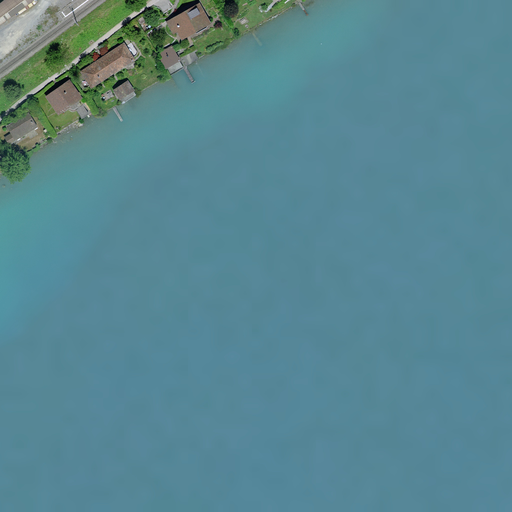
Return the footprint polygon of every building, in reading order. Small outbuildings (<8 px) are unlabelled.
[(0,24),(33,0),(5,0),(0,4),(0,24)] [(178,28),(182,35),(206,22),(195,1),(182,8),(185,15),(169,24),(173,31),(178,28)] [(123,45),(82,72),(91,86),(133,59),(123,45)] [(160,60),(164,66),(178,59),(174,51),(160,60)] [(164,66),(169,75),(183,68),(178,59),(164,66)] [(117,89),(125,101),(135,95),(127,82),(117,89)] [(51,96),(59,109),(76,97),(67,84),(51,96)] [(74,106),(81,118),(89,114),(81,101),(74,106)] [(27,114),(8,126),(15,139),(37,126),(32,120),(31,120),(27,114)]
